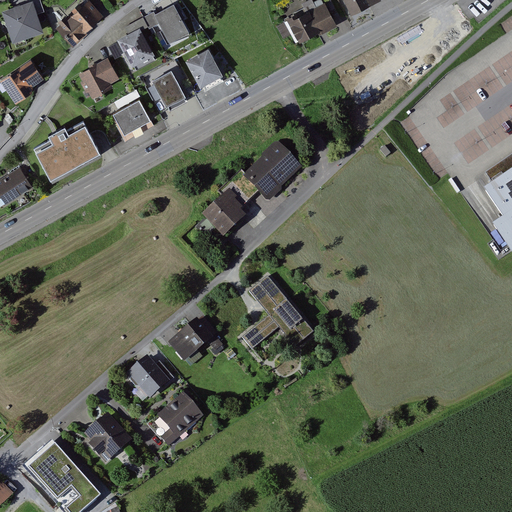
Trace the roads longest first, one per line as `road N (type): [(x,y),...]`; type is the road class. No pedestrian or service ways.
road 1 (residential): [(332,173),(0,470)]
road 2 (primary): [(0,236),(275,85)]
road 3 (residential): [(511,6),(332,173)]
road 4 (residential): [(141,0),(76,52),(0,156)]
road 5 (primary): [(275,85),(431,0)]
